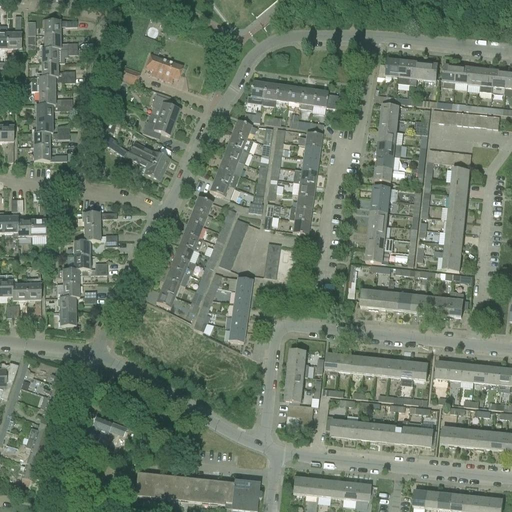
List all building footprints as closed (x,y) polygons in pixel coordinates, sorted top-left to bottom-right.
[(20,53),(21,19),(15,19),(14,36),(9,36),(9,44),(4,44),(4,53),(20,53)] [(59,24),(43,24),(44,36),(52,36),(52,41),(60,41),(60,30),(65,30),(77,30),(76,24),(64,24),(59,24)] [(0,52),(4,53),(4,44),(9,44),(9,36),(7,36),(7,28),(0,27),(0,52)] [(52,41),(52,36),(44,36),(44,52),(77,52),(77,46),(60,47),(60,41),(52,41)] [(44,52),(41,52),(41,60),(41,64),(49,64),(49,69),(57,69),(57,66),(63,66),(63,58),(65,58),(77,58),(77,52),(44,52)] [(150,58),(145,71),(152,74),(150,78),(160,82),(171,86),(173,80),(177,82),(182,69),(150,58)] [(398,80),(400,63),(387,62),(386,68),(380,67),(377,84),(386,86),(390,84),(391,83),(391,79),(398,80)] [(410,87),(412,65),(400,63),(398,80),(397,86),(410,87)] [(49,69),(49,64),(41,64),(41,80),(41,81),(57,80),(57,69),(49,69)] [(423,83),(425,66),(412,65),(410,87),(415,88),(416,82),(423,83)] [(436,84),(437,78),(438,68),(425,66),(423,83),(436,84)] [(454,92),(455,86),(457,69),(444,68),(442,85),(441,91),(454,92)] [(467,87),(469,71),(457,69),(455,86),(467,87)] [(124,71),(120,82),(122,82),(135,87),(139,76),(124,71)] [(480,89),(482,72),(469,71),(467,87),(480,89)] [(492,96),(492,90),(494,73),(482,72),(480,89),(480,95),(492,96)] [(492,90),(492,96),(504,97),(505,91),(507,75),(494,73),(492,90)] [(38,85),(31,85),(31,92),(31,95),(38,95),(38,92),(46,92),(46,97),(54,97),(54,81),(57,81),(57,80),(41,81),(41,80),(38,80),(38,81),(38,85)] [(116,80),(113,89),(119,91),(122,82),(120,82),(116,80)] [(247,99),(246,105),(262,108),(262,102),(265,86),(252,85),(250,99),(247,99)] [(274,110),(275,103),(277,88),(265,86),(262,102),(261,108),(274,110)] [(287,105),(289,90),(277,88),(275,103),(287,105)] [(300,107),(302,92),(289,90),(287,105),(300,107)] [(46,92),(38,92),(38,95),(38,108),(38,109),(52,109),(59,108),(71,108),(71,102),(54,102),(54,97),(46,97),(46,92)] [(311,113),(312,109),(314,94),(302,92),(300,107),(299,112),(311,113)] [(314,94),(312,109),(325,111),(327,97),(327,95),(314,94)] [(336,112),(338,99),(327,97),(325,111),(336,112)] [(172,104),(155,98),(151,109),(160,112),(157,120),(174,126),(178,113),(167,109),(169,103),(172,104)] [(52,125),(52,109),(38,109),(38,108),(36,109),(36,120),(44,120),(44,125),(52,125)] [(382,108),(381,121),(397,122),(398,110),(392,109),(382,108)] [(255,126),(256,118),(247,117),(246,125),(255,126)] [(271,128),(273,120),(264,119),(263,127),(271,128)] [(44,125),(44,120),(36,120),(36,136),(36,137),(52,136),(52,125),(44,125)] [(169,139),(174,126),(157,120),(155,127),(146,124),(141,136),(158,142),(159,141),(155,140),(157,135),(169,139)] [(280,130),(281,122),(273,120),(271,128),(280,130)] [(116,125),(107,121),(104,132),(113,137),(116,125)] [(381,121),(379,133),(396,135),(397,122),(381,121)] [(296,132),(297,124),(289,123),(288,131),(296,132)] [(254,138),(256,132),(251,130),(246,127),(237,124),(232,136),(247,142),(249,136),(254,138)] [(309,133),(310,126),(297,124),(296,132),(309,133)] [(414,131),(414,137),(421,138),(427,138),(428,132),(428,126),(423,125),(415,125),(414,131)] [(322,135),(323,128),(314,126),(314,134),(322,135)] [(13,165),(13,129),(1,129),(1,137),(0,137),(0,145),(7,145),(7,150),(6,150),(6,165),(13,165)] [(282,146),(284,133),(276,132),(275,144),(282,146)] [(379,133),(378,146),(394,147),(396,135),(379,133)] [(264,135),(262,148),(263,148),(269,149),(271,136),(264,135)] [(36,136),(30,137),(30,142),(33,142),(33,148),(41,148),(41,153),(49,153),(49,142),(57,142),(69,142),(69,136),(57,136),(52,136),(36,137),(36,136)] [(161,178),(163,173),(136,158),(129,153),(128,155),(113,145),(114,143),(104,136),(99,144),(125,162),(126,161),(132,164),(137,167),(137,166),(143,169),(140,175),(158,184),(159,182),(160,182),(161,179),(161,178)] [(248,156),(253,144),(247,142),(232,136),(227,148),(248,156)] [(297,148),(305,149),(319,151),(321,138),(311,137),(306,136),(306,141),(298,140),(297,148)] [(275,144),(273,157),(281,158),(282,150),(282,146),(275,144)] [(132,150),(131,149),(129,153),(136,158),(163,173),(166,168),(167,167),(169,164),(168,163),(169,161),(155,155),(154,156),(134,146),(132,150)] [(378,146),(377,158),(393,160),(399,161),(400,161),(401,148),(394,147),(378,146)] [(41,153),(41,148),(33,148),(33,165),(54,164),(66,164),(66,158),(54,158),(54,159),(49,159),(49,153),(41,153)] [(244,167),(248,156),(227,148),(223,159),(244,167)] [(262,148),(261,156),(268,157),(269,149),(263,148),(262,148)] [(305,149),(303,161),(318,163),(319,151),(305,149)] [(279,171),(281,158),(273,157),(271,170),(279,171)] [(377,158),(375,171),(392,173),(397,173),(398,173),(399,161),(393,160),(377,158)] [(239,179),(244,167),(223,159),(218,171),(239,179)] [(316,176),(318,163),(303,161),(301,174),(316,176)] [(411,171),(411,175),(412,175),(417,175),(423,176),(424,163),(418,163),(417,172),(411,171)] [(259,165),(258,173),(266,174),(267,166),(259,165)] [(135,181),(138,174),(125,168),(122,175),(135,181)] [(278,183),(279,171),(271,170),(270,178),(270,182),(278,183)] [(218,171),(214,183),(228,188),(234,190),(235,191),(239,179),(218,171)] [(375,171),(374,184),(390,185),(391,182),(392,173),(375,171)] [(447,173),(446,185),(452,185),(468,187),(469,174),(459,173),(453,172),(453,173),(447,173)] [(258,173),(257,181),(264,182),(266,174),(258,173)] [(293,179),(293,185),(299,186),(314,188),(316,176),(301,174),(294,173),(293,179)] [(214,183),(209,195),(218,198),(223,200),(222,201),(228,204),(234,190),(228,188),(214,183)] [(314,188),(299,186),(293,185),(291,198),(297,198),(312,201),(314,188)] [(467,199),(468,187),(452,185),(450,198),(467,199)] [(256,186),(255,199),(256,199),(262,200),(264,187),(257,186),(256,186)] [(275,196),(277,187),(269,186),(268,195),(275,196)] [(389,204),(391,191),(383,190),(373,189),(372,202),(389,204)] [(274,204),(275,196),(268,195),(266,203),(274,204)] [(311,213),(312,201),(297,198),(296,211),(311,213)] [(465,212),(467,199),(450,198),(449,210),(465,212)] [(207,218),(212,206),(198,200),(193,212),(207,218)] [(388,217),(389,204),(372,202),(371,215),(388,217)] [(45,239),(45,206),(39,206),(39,218),(39,223),(33,223),(33,231),(28,231),(29,239),(45,239)] [(261,208),(253,207),(249,206),(247,216),(261,217),(262,208),(261,208)] [(266,207),(264,219),(272,220),(274,208),(266,207)] [(294,223),(309,225),(311,213),(296,211),(291,210),(289,223),(294,223)] [(464,224),(465,212),(449,210),(448,223),(464,224)] [(202,230),(207,218),(193,212),(188,224),(202,230)] [(230,227),(235,215),(228,212),(223,224),(230,227)] [(386,229),(388,217),(371,215),(369,227),(386,229)] [(99,233),(99,222),(116,222),(116,216),(83,217),(83,228),(91,228),(91,233),(99,233)] [(264,219),(263,232),(266,233),(270,233),(271,224),(272,220),(264,219)] [(1,236),(17,236),(17,220),(5,220),(5,228),(0,228),(1,236)] [(17,224),(17,220),(17,236),(17,240),(29,239),(28,231),(33,231),(33,223),(17,224)] [(246,233),(248,227),(236,222),(234,228),(246,233)] [(307,238),(309,225),(294,223),(292,236),(307,238)] [(463,237),(464,224),(448,223),(446,235),(463,237)] [(198,241),(202,230),(188,224),(183,235),(198,241)] [(226,239),(230,227),(223,224),(218,236),(226,239)] [(385,242),(386,229),(369,227),(368,240),(385,242)] [(91,233),(91,228),(83,228),(84,244),(73,245),(100,244),(99,233),(91,233)] [(244,239),(246,233),(234,228),(232,234),(244,239)] [(241,245),(244,239),(232,234),(229,240),(241,245)] [(183,235),(179,247),(193,253),(197,255),(202,243),(198,241),(183,235)] [(462,250),(463,237),(446,235),(445,248),(462,250)] [(221,251),(226,239),(218,236),(214,248),(221,251)] [(239,250),(241,245),(229,240),(227,246),(239,250)] [(368,240),(366,252),(383,254),(389,255),(391,255),(392,243),(390,242),(385,242),(368,240)] [(89,261),(89,245),(100,245),(100,244),(73,245),(73,257),(81,256),(81,261),(89,261)] [(237,256),(239,250),(227,246),(225,251),(237,256)] [(189,265),(193,253),(179,247),(174,259),(189,265)] [(279,256),(280,249),(267,247),(266,254),(279,256)] [(216,262),(221,251),(214,248),(209,259),(216,262)] [(434,254),(433,259),(444,260),(460,262),(462,250),(445,248),(444,255),(434,254)] [(234,262),(237,256),(225,251),(222,257),(234,262)] [(366,252),(365,265),(375,266),(388,268),(389,255),(383,254),(366,252)] [(278,263),(279,256),(266,254),(265,261),(278,263)] [(81,256),(73,257),(73,273),(89,273),(89,261),(81,261),(81,256)] [(232,268),(234,262),(222,257),(220,263),(232,268)] [(192,273),(195,267),(189,265),(174,259),(170,271),(184,276),(186,271),(192,273)] [(212,274),(216,262),(209,259),(204,271),(212,274)] [(459,275),(460,262),(444,260),(442,273),(449,274),(459,275)] [(277,269),(278,263),(265,261),(264,267),(277,269)] [(230,274),(232,268),(220,263),(218,269),(230,274)] [(276,276),(277,269),(264,267),(264,274),(276,276)] [(353,288),(356,269),(354,268),(354,269),(350,269),(348,288),(353,288)] [(170,271),(165,282),(179,288),(184,290),(189,278),(184,276),(170,271)] [(207,286),(212,274),(204,271),(200,283),(207,286)] [(73,273),(58,273),(58,279),(62,279),(62,281),(62,285),(70,285),(70,290),(78,289),(78,278),(82,278),(82,279),(95,278),(94,273),(89,273),(73,273)] [(275,283),(276,276),(264,274),(263,281),(275,283)] [(217,290),(222,279),(214,276),(210,287),(217,290)] [(12,304),(12,288),(11,279),(0,278),(0,286),(0,293),(0,292),(0,300),(12,300),(12,304)] [(40,324),(39,281),(25,281),(25,288),(28,288),(28,296),(23,296),(23,304),(34,303),(34,308),(32,308),(32,320),(34,320),(34,324),(40,324)] [(250,296),(252,283),(236,281),(235,294),(250,296)] [(175,300),(179,288),(165,282),(160,294),(175,300)] [(202,297),(207,286),(200,283),(195,294),(202,297)] [(70,290),(70,285),(62,285),(63,301),(59,301),(79,301),(78,289),(70,290)] [(12,304),(23,304),(23,296),(28,296),(28,288),(25,288),(12,288),(12,304)] [(208,293),(205,300),(212,303),(215,296),(208,293)] [(362,293),(360,310),(368,311),(368,312),(373,313),(373,311),(375,294),(372,294),(362,293)] [(160,294),(155,306),(170,312),(175,300),(160,294)] [(198,309),(202,297),(195,294),(190,306),(198,309)] [(248,309),(250,296),(235,294),(233,307),(248,309)] [(373,311),(373,313),(378,313),(378,312),(385,313),(387,296),(375,294),(373,311)] [(448,319),(448,321),(453,321),(453,320),(461,321),(463,304),(463,298),(457,297),(457,295),(451,295),(450,302),(448,319)] [(387,296),(385,313),(393,314),(393,315),(398,315),(398,314),(400,297),(387,296)] [(398,314),(398,315),(403,316),(403,315),(410,315),(412,298),(400,297),(398,314)] [(412,298),(410,315),(418,316),(418,318),(423,318),(423,317),(425,299),(412,298)] [(423,317),(423,318),(428,319),(428,317),(435,318),(437,301),(425,299),(423,317)] [(205,300),(202,308),(209,311),(212,303),(205,300)] [(75,317),(75,301),(79,301),(59,301),(59,313),(67,313),(67,318),(75,317)] [(437,301),(435,318),(443,319),(443,320),(448,321),(448,319),(450,302),(437,301)] [(195,317),(198,309),(190,306),(187,314),(195,317)] [(246,321),(248,309),(233,307),(231,319),(246,321)] [(153,311),(149,320),(166,329),(171,319),(153,311)] [(67,318),(67,313),(59,313),(59,330),(65,329),(65,335),(79,335),(79,329),(75,329),(75,317),(67,318)] [(199,314),(197,320),(204,323),(206,318),(207,317),(199,314)] [(244,334),(246,321),(231,319),(229,332),(244,334)] [(149,320),(145,329),(162,337),(166,329),(149,320)] [(206,328),(208,324),(204,323),(197,320),(193,331),(203,335),(206,327),(206,328)] [(145,329),(140,337),(158,346),(162,337),(145,329)] [(243,346),(244,334),(229,332),(227,344),(243,346)] [(140,337),(136,346),(153,355),(158,346),(140,337)] [(136,346),(132,355),(149,363),(153,355),(136,346)] [(234,351),(230,360),(247,368),(251,360),(234,351)] [(305,367),(305,365),(306,355),(289,353),(288,366),(305,367)] [(325,373),(325,377),(337,379),(338,374),(340,358),(327,357),(325,373)] [(350,376),(352,359),(340,358),(338,374),(350,376)] [(363,377),(365,361),(352,359),(350,376),(363,377)] [(230,360),(226,369),(243,377),(247,368),(230,360)] [(375,378),(377,362),(365,361),(363,377),(375,378)] [(388,380),(390,363),(377,362),(375,378),(388,380)] [(401,381),(402,365),(390,363),(388,380),(401,381)] [(24,364),(20,378),(24,379),(24,378),(28,379),(29,374),(28,372),(27,371),(29,365),(24,364)] [(413,382),(415,366),(402,365),(401,381),(413,382)] [(448,383),(450,366),(437,365),(436,375),(435,382),(448,383)] [(0,400),(7,402),(18,368),(11,366),(9,366),(9,372),(5,372),(5,368),(3,366),(0,366),(0,372),(0,371),(0,390),(2,390),(2,392),(0,398),(0,400)] [(307,380),(309,368),(305,367),(288,366),(287,378),(303,380),(307,380)] [(426,384),(427,377),(428,367),(415,366),(413,382),(426,384)] [(461,384),(462,367),(450,366),(448,383),(461,384)] [(473,385),(475,369),(462,367),(461,384),(473,385)] [(226,369),(221,377),(238,386),(243,377),(226,369)] [(486,387),(487,370),(475,369),(473,385),(486,387)] [(498,388),(500,371),(487,370),(486,387),(498,388)] [(511,389),(511,376),(511,372),(500,371),(498,388),(511,389)] [(51,377),(50,380),(54,381),(52,388),(63,391),(68,378),(57,375),(55,378),(51,377)] [(221,377),(217,386),(234,394),(238,386),(221,377)] [(302,392),(303,380),(287,378),(285,391),(302,392)] [(217,386),(213,395),(230,403),(234,394),(217,386)] [(46,392),(45,395),(49,397),(48,401),(59,404),(63,391),(52,388),(50,393),(46,392)] [(300,405),(302,392),(285,391),(284,404),(294,405),(300,405)] [(43,399),(39,411),(44,413),(55,417),(59,404),(48,401),(43,399)] [(312,401),(311,409),(313,410),(318,410),(319,402),(313,401),(312,401)] [(37,417),(36,421),(41,422),(39,428),(50,432),(51,429),(54,418),(55,417),(44,413),(43,415),(42,419),(37,417)] [(7,417),(2,433),(6,434),(11,419),(7,417)] [(96,420),(91,431),(96,433),(100,434),(97,440),(105,443),(107,437),(109,434),(123,439),(126,431),(96,420)] [(343,441),(345,424),(332,423),(332,430),(331,434),(330,440),(343,441)] [(395,430),(393,446),(406,447),(408,431),(408,424),(403,423),(402,430),(395,430)] [(356,442),(358,426),(345,424),(343,441),(356,442)] [(408,431),(406,447),(418,449),(420,432),(421,427),(408,425),(408,431)] [(420,432),(418,449),(431,450),(433,433),(432,433),(433,427),(421,425),(421,427),(420,432)] [(368,444),(370,427),(358,426),(356,442),(368,444)] [(381,445),(383,428),(370,427),(368,444),(381,445)] [(28,439),(28,441),(45,447),(45,445),(49,434),(50,432),(39,428),(37,433),(32,432),(31,431),(28,439)] [(393,446),(395,430),(383,428),(381,445),(393,446)] [(441,438),(441,447),(449,448),(448,450),(453,450),(453,449),(455,432),(442,430),(441,438)] [(453,449),(453,450),(458,450),(458,449),(466,450),(468,433),(455,432),(453,449)] [(468,433),(466,450),(474,451),(474,452),(478,453),(478,451),(480,434),(468,433)] [(478,451),(478,453),(483,453),(483,452),(491,453),(493,436),(480,434),(478,451)] [(493,436),(491,453),(499,454),(499,455),(503,455),(503,454),(505,437),(493,436)] [(503,454),(503,455),(508,456),(508,455),(511,454),(511,437),(505,437),(503,454)] [(28,441),(25,449),(30,451),(29,454),(41,458),(45,447),(28,441)] [(126,459),(129,451),(124,449),(121,457),(126,459)] [(24,457),(23,460),(28,462),(27,465),(26,468),(37,471),(41,458),(29,454),(28,458),(24,457)] [(144,466),(140,510),(163,511),(227,511),(228,509),(231,509),(230,511),(256,511),(257,502),(260,502),(261,501),(261,496),(260,495),(258,495),(259,488),(259,486),(233,483),(233,486),(231,485),(231,481),(199,478),(200,471),(144,466)] [(19,473),(18,476),(23,477),(21,481),(32,485),(37,471),(26,468),(24,475),(19,473)] [(305,498),(307,482),(294,481),(292,497),(305,498)] [(317,500),(319,483),(307,482),(305,498),(317,500)] [(330,501),(332,485),(319,483),(317,500),(330,501)] [(343,502),(344,486),(332,485),(330,501),(343,502)] [(355,504),(357,487),(344,486),(343,502),(355,504)] [(368,505),(369,489),(357,487),(355,504),(368,505)] [(426,511),(427,495),(414,493),(412,510),(426,511)] [(432,511),(438,511),(440,496),(427,495),(426,511),(432,511)] [(451,511),(453,497),(440,496),(438,511),(451,511)] [(463,511),(465,499),(453,497),(451,511),(463,511)] [(463,511),(476,511),(478,500),(465,499),(463,511)] [(489,511),(490,501),(478,500),(476,511),(489,511)] [(501,511),(502,503),(490,501),(489,511),(501,511)]
